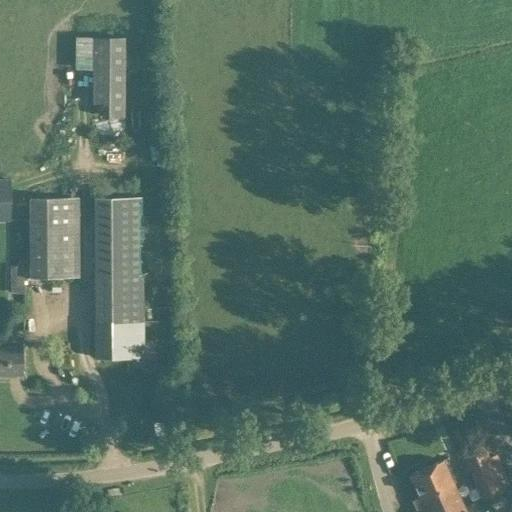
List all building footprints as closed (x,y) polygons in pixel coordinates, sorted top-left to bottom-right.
[(94,36),(94,116),(124,116),(124,36),(94,36)] [(0,221),(12,221),(12,178),(0,178),(0,221)] [(30,196),(30,277),(78,276),(78,196),(30,196)] [(94,196),(95,356),(143,356),(142,196),(94,196)] [(9,266),(10,291),(25,291),(25,266),(9,266)] [(0,374),(23,375),(23,346),(0,346),(0,374)] [(325,403),(325,406),(339,403),(335,390),(322,393),(323,396),(316,398),(318,405),(325,403)] [(460,451),(481,496),(511,484),(497,454),(490,457),(483,441),(460,451)] [(412,472),(408,474),(418,497),(413,499),(418,511),(419,511),(439,504),(442,511),(449,511),(464,506),(451,477),(443,459),(412,472)]
